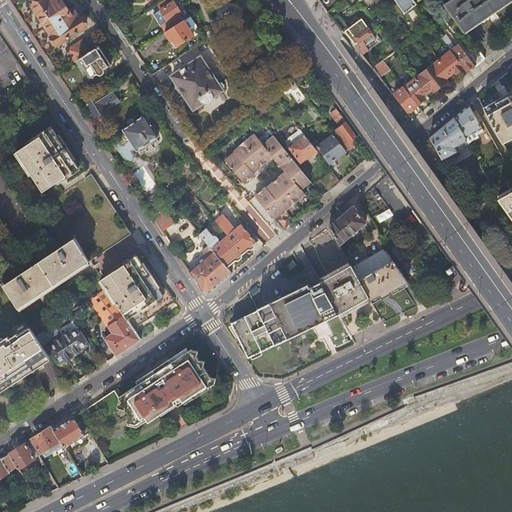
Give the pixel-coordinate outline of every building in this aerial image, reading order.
[(86,27),(75,10),(70,13),(61,0),(40,0),(32,6),(57,45),(86,27)] [(397,0),(406,11),(417,3),(415,0),(397,0)] [(449,0),(444,4),(464,31),(508,0),(449,0)] [(173,1),(160,10),(167,21),(181,13),(173,1)] [(184,20),(190,16),(186,11),(175,18),(178,23),(184,20)] [(190,16),(184,20),(190,29),(196,25),(190,16)] [(346,33),(365,55),(383,39),(364,18),(346,33)] [(190,29),(184,20),(178,23),(165,32),(171,42),(173,40),(177,46),(193,35),(190,29)] [(463,67),(468,73),(476,66),(459,43),(455,46),(443,30),(439,33),(451,49),(463,67)] [(67,50),(75,61),(79,59),(90,52),(83,40),(67,50)] [(110,64),(99,46),(90,52),(79,59),(87,72),(88,74),(88,77),(93,78),(93,75),(95,73),(96,75),(99,75),(100,75),(102,74),(103,72),(103,69),(110,64)] [(470,54),(478,64),(484,59),(476,48),(470,54)] [(451,49),(439,59),(450,74),(455,71),(456,73),(463,67),(451,49)] [(211,96),(221,90),(222,89),(223,87),(223,86),(223,84),(222,83),(220,82),(218,82),(217,83),(200,58),(172,76),(193,108),(202,102),(206,102),(209,101),(210,99),(211,96)] [(79,59),(75,61),(84,75),(87,72),(79,59)] [(427,68),(440,85),(447,80),(445,78),(450,74),(439,59),(427,68)] [(374,68),(380,76),(391,69),(384,61),(374,68)] [(416,77),(427,92),(432,89),(434,91),(440,85),(427,68),(416,77)] [(404,86),(418,104),(424,98),(423,96),(427,92),(416,77),(404,86)] [(104,105),(117,96),(109,84),(84,100),(94,117),(106,109),(104,105)] [(481,102),(502,141),(511,136),(511,84),(506,88),(505,85),(503,86),(504,89),(481,102)] [(407,112),(418,104),(404,86),(393,94),(407,112)] [(120,100),(117,96),(104,105),(106,109),(120,100)] [(336,110),(332,104),(328,107),(333,112),(336,110)] [(454,117),(465,137),(482,128),(469,105),(454,117)] [(348,149),(359,140),(336,110),(333,112),(331,114),(340,127),(334,132),(348,149)] [(133,118),(121,126),(133,145),(155,130),(142,112),(133,118)] [(463,148),(469,144),(469,143),(465,137),(454,117),(431,137),(443,159),(457,151),(459,151),(462,149),(463,148)] [(78,166),(52,127),(16,151),(40,190),(78,166)] [(254,133),(246,140),(265,163),(272,158),(284,173),(278,178),(297,201),(306,194),(302,189),(310,182),(268,129),(259,138),(254,133)] [(345,151),(333,134),(316,147),(329,164),(345,151)] [(314,149),(304,135),(288,147),(298,161),(314,149)] [(265,163),(246,140),(234,151),(235,152),(225,161),(244,184),(254,174),(253,173),(265,163)] [(353,150),(360,159),(365,154),(359,145),(353,150)] [(511,159),(486,173),(497,195),(502,203),(511,217),(511,159)] [(320,180),(328,191),(340,181),(331,171),(320,180)] [(285,211),(297,201),(278,178),(266,188),(265,187),(254,196),(274,219),(285,210),(285,211)] [(314,187),(322,196),(325,194),(317,184),(314,187)] [(180,210),(171,199),(150,213),(158,225),(180,210)] [(353,206),(329,227),(339,245),(351,234),(352,236),(357,232),(356,230),(365,223),(353,206)] [(218,211),(212,216),(228,235),(243,253),(248,249),(251,249),(254,246),(254,244),(255,243),(240,225),(234,230),(218,211)] [(206,229),(199,234),(205,242),(226,268),(235,260),(238,260),(241,258),(241,255),(243,253),(228,235),(220,242),(217,239),(218,238),(216,237),(212,236),(206,229)] [(1,283),(18,309),(90,261),(74,238),(6,284),(4,281),(1,283)] [(207,255),(188,271),(202,291),(209,292),(231,274),(226,268),(205,242),(203,243),(206,246),(202,249),(207,255)] [(384,250),(352,268),(359,280),(392,261),(384,250)] [(138,255),(101,279),(106,287),(124,314),(127,319),(134,329),(176,301),(143,252),(138,255)] [(293,265),(289,261),(282,266),(286,271),(293,265)] [(359,280),(368,297),(370,300),(379,295),(380,298),(381,299),(382,298),(381,297),(389,292),(390,293),(391,292),(390,289),(408,282),(392,261),(359,280)] [(350,265),(320,282),(338,315),(368,297),(359,280),(352,268),(350,265)] [(443,275),(437,279),(441,285),(447,281),(443,275)] [(338,315),(320,282),(310,288),(307,285),(290,293),(257,309),(258,311),(275,344),(317,324),(338,315)] [(104,338),(116,356),(141,339),(134,329),(127,319),(124,314),(106,287),(90,298),(112,333),(104,338)] [(232,324),(246,358),(274,345),(275,344),(258,311),(232,324)] [(0,385),(4,383),(6,385),(23,374),(21,372),(31,365),(32,368),(49,357),(35,336),(31,330),(30,327),(19,335),(17,333),(10,338),(8,336),(0,340),(0,385)] [(70,331),(62,336),(74,355),(82,349),(81,347),(87,343),(78,329),(71,333),(70,331)] [(76,372),(82,367),(74,355),(62,336),(54,341),(55,343),(49,347),(58,362),(64,358),(65,361),(67,359),(76,372)] [(188,351),(145,380),(132,388),(118,397),(129,415),(127,421),(134,422),(134,423),(144,417),(145,418),(150,415),(153,413),(154,414),(158,411),(163,408),(179,398),(181,400),(196,390),(197,392),(206,386),(207,387),(214,384),(203,367),(205,361),(199,360),(197,357),(198,351),(192,350),(191,349),(189,351),(187,348),(186,348),(188,351)] [(73,417),(53,429),(59,440),(63,445),(64,448),(89,432),(76,411),(72,414),(73,417)] [(51,427),(32,439),(40,452),(41,452),(59,440),(53,429),(51,427)] [(59,440),(41,452),(43,456),(45,456),(63,445),(59,440)] [(29,441),(25,443),(34,458),(38,456),(29,441)] [(25,443),(8,454),(17,467),(18,469),(34,458),(25,443)] [(8,454),(0,459),(0,477),(17,467),(8,454)]
